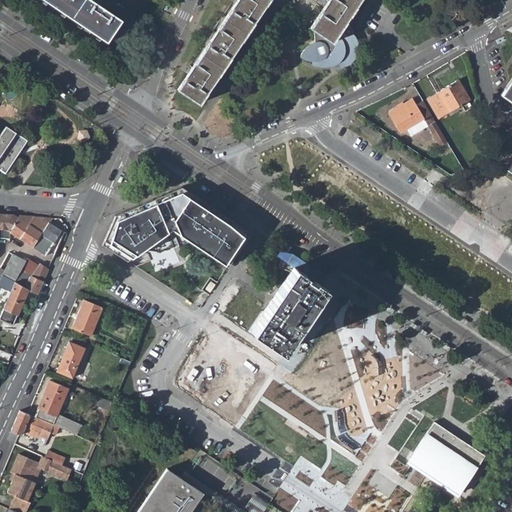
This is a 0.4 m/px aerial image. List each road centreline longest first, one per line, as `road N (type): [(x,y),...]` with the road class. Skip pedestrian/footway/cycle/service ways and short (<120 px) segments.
road 1 (residential): [(78,247),(191,322),(159,372),(164,399),(332,511)]
road 2 (residential): [(303,240),(511,382)]
road 3 (residential): [(314,115),(328,141),(511,266)]
road 4 (residential): [(511,363),(309,229)]
road 5 (residential): [(128,129),(303,240)]
road 6 (residential): [(0,423),(78,247)]
road 7 (residential): [(473,30),(314,115)]
road 8 (residential): [(139,106),(0,15)]
road 9 (residential): [(0,41),(128,129)]
